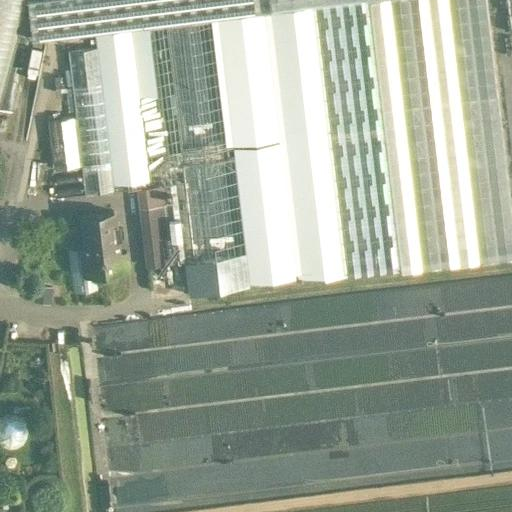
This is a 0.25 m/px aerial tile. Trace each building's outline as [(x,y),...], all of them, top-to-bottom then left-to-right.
[(27,0),(42,180),(185,211),(201,288),(511,260),(511,74),(503,0),(27,0)] [(123,211),(77,215),(82,279),(128,276),(123,211)] [(32,298),(49,301),(51,284),(34,282),(32,298)] [(120,342),(125,341),(128,352),(165,344),(160,317),(117,326),(120,342)] [(47,336),(49,324),(36,322),(34,333),(47,336)]
